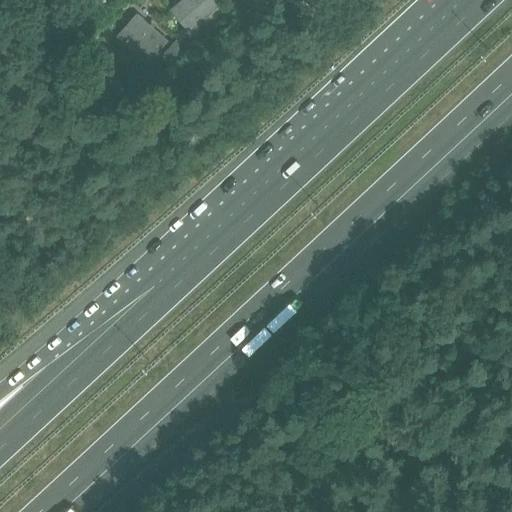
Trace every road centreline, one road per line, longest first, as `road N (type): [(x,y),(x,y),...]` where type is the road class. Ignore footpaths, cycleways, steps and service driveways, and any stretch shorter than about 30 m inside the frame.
road 1 (motorway): [(50,511),(511,86)]
road 2 (motorway): [(469,0),(72,371)]
